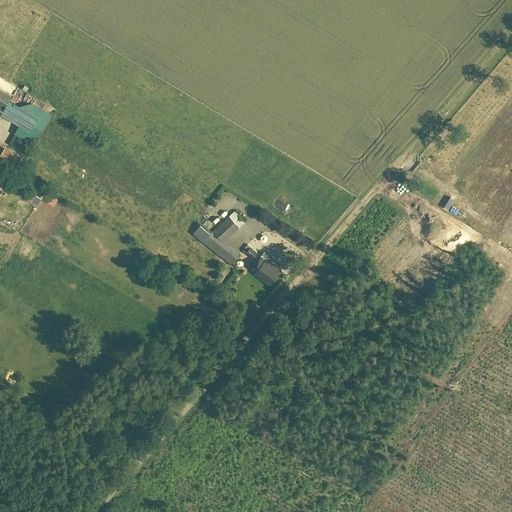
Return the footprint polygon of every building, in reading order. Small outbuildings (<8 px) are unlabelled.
[(0,88),(0,113),(19,124),(14,133),(31,143),(49,113),(26,100),(24,102),(0,88)] [(0,159),(18,169),(25,157),(8,147),(0,159)] [(40,198),(30,192),(26,199),(36,205),(40,198)] [(448,195),(443,206),(452,210),(457,199),(448,195)] [(194,235),(232,265),(239,256),(222,243),(245,223),(234,212),(212,233),(202,224),(194,235)] [(243,251),(253,259),(257,253),(248,246),(243,251)] [(255,274),(269,286),(280,271),(266,260),(265,261),(261,257),(255,259),(252,264),(251,270),(255,273),(255,274)]
